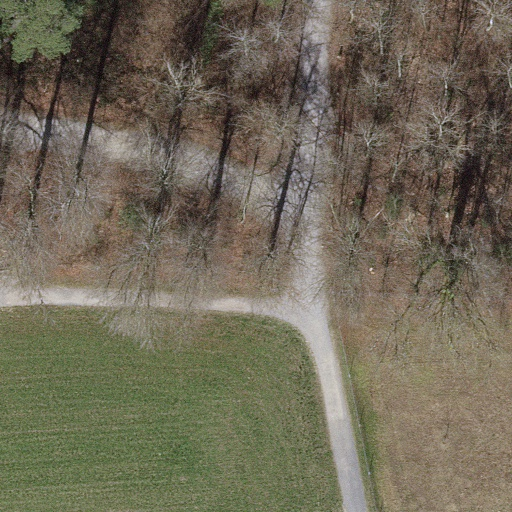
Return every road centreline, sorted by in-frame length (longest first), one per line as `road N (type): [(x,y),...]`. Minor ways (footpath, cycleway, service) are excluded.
road 1 (track): [(361,511),(323,314),(314,168),(323,0)]
road 2 (track): [(0,297),(257,295),(323,314)]
road 3 (track): [(0,123),(314,168)]
